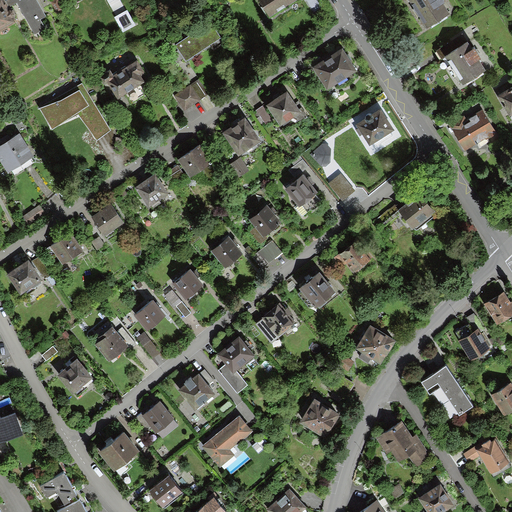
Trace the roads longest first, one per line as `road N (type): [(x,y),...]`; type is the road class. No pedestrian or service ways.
road 1 (residential): [(438,154),(71,448)]
road 2 (residential): [(350,17),(0,257)]
road 3 (residential): [(486,511),(389,375)]
road 4 (residential): [(502,255),(389,375)]
road 5 (residential): [(350,17),(438,154)]
road 6 (residential): [(389,375),(331,511)]
road 7 (residential): [(71,448),(0,320)]
